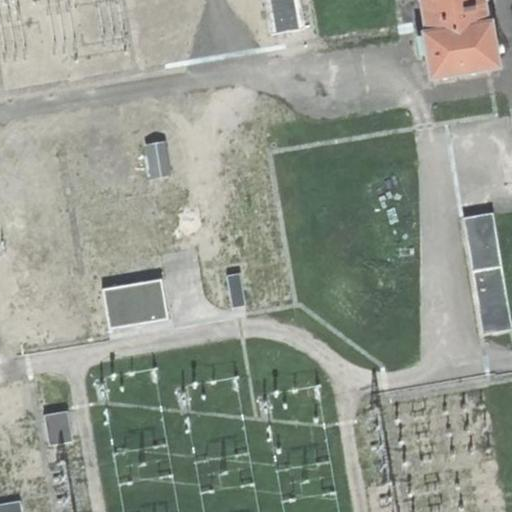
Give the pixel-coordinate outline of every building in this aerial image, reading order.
[(269,0),(275,35),(308,29),(302,0),(269,0)] [(419,0),(425,32),(489,21),(485,0),(419,0)] [(425,32),(433,76),(497,65),(489,21),(425,32)] [(146,146),(152,180),(171,177),(165,142),(146,146)] [(467,218),(489,330),(511,325),(511,317),(491,213),(467,218)] [(239,275),(227,278),(233,309),(245,307),(239,275)] [(160,278),(102,289),(110,328),(167,317),(160,278)] [(67,411),(43,414),(47,445),(71,441),(67,411)] [(0,501),(0,511),(21,511),(19,499),(0,501)]
